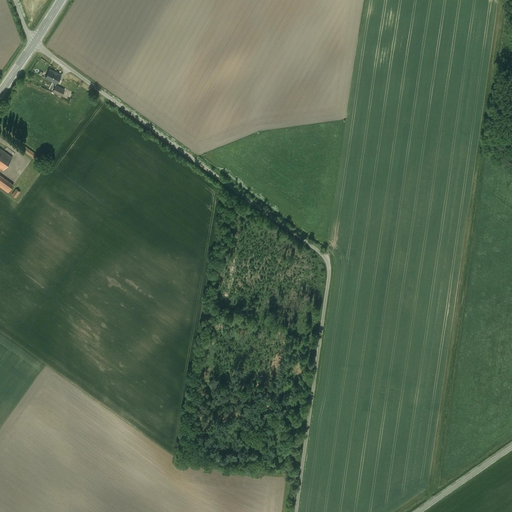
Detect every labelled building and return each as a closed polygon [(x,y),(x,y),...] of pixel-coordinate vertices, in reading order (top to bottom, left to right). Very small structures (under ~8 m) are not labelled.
[(60,74),(49,69),(45,77),(56,83),(60,74)] [(64,90),(55,85),(52,91),(61,96),(64,90)] [(39,156),(22,144),(20,147),(36,160),(39,156)] [(12,158),(4,151),(0,156),(0,167),(3,170),(12,158)] [(13,185),(0,175),(0,186),(8,192),(13,185)] [(18,197),(22,191),(17,188),(13,195),(18,197)]
